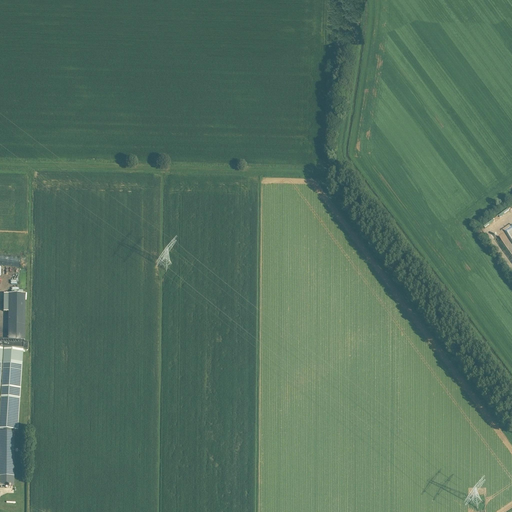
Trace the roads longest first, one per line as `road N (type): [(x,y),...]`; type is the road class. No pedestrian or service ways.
road 1 (track): [(345,165),(339,173),(0,164)]
road 2 (track): [(345,165),(511,386)]
road 3 (track): [(360,0),(345,165)]
